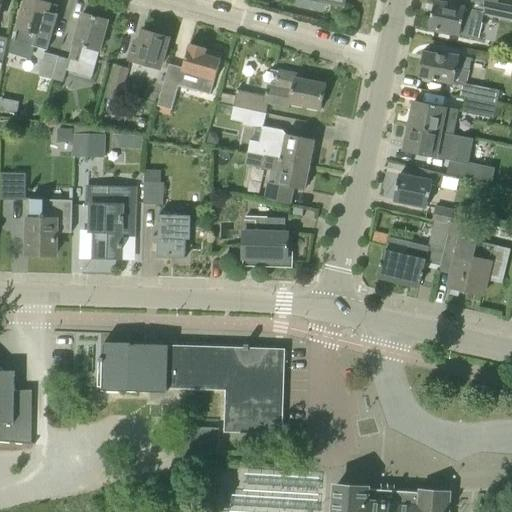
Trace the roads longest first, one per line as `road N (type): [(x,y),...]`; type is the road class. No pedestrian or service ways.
road 1 (tertiary): [(328,308),(0,293)]
road 2 (residential): [(328,308),(388,63)]
road 3 (residential): [(388,63),(169,0)]
road 4 (tertiary): [(511,352),(328,308)]
